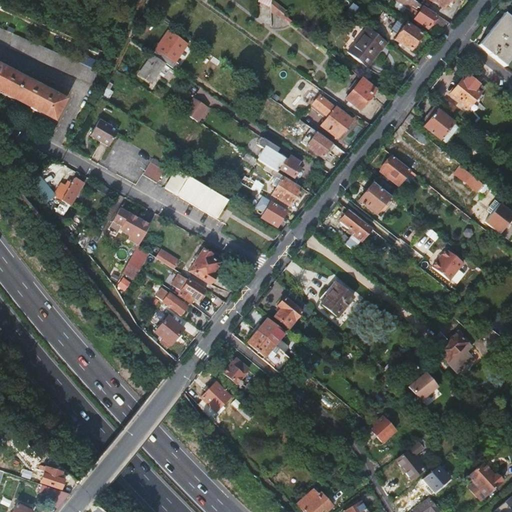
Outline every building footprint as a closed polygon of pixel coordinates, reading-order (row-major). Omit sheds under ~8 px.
[(261,0),(260,3),(272,9),(272,4),(271,0),(261,0)] [(271,0),(272,4),(279,10),(284,14),(287,11),(273,0),(271,0)] [(399,8),(414,17),(422,4),(415,0),(396,0),(402,3),(399,8)] [(431,0),(445,9),(450,2),(452,3),(453,0),(431,0)] [(355,3),(349,11),(359,19),(365,11),(355,3)] [(272,9),(271,15),(275,16),(279,10),(272,4),(272,9)] [(425,4),(417,17),(431,26),(439,13),(425,4)] [(511,18),(506,15),(480,46),(506,67),(511,59),(511,18)] [(408,21),(398,37),(413,48),(424,31),(408,21)] [(368,25),(349,50),(369,66),(389,40),(387,39),(368,25)] [(0,42),(93,84),(99,71),(0,27),(0,42)] [(168,32),(153,55),(165,63),(174,69),(177,64),(175,62),(187,44),(168,32)] [(153,55),(139,75),(151,83),(165,63),(153,55)] [(0,65),(0,91),(54,120),(65,100),(0,65)] [(469,76),(481,86),(485,81),(473,71),(469,76)] [(354,90),(347,98),(361,109),(375,93),(374,93),(379,88),(365,76),(363,79),(360,82),(357,80),(352,88),(354,90)] [(477,91),(481,86),(469,76),(465,81),(464,80),(452,94),(470,109),(482,95),(477,91)] [(335,108),(319,96),(310,107),(327,119),(322,126),(338,138),(352,118),(336,106),(335,108)] [(183,112),(197,121),(206,107),(191,98),(183,112)] [(443,105),(451,112),(455,107),(447,101),(443,105)] [(433,118),(424,129),(441,142),(450,130),(454,125),(449,121),(455,115),(451,112),(443,105),(440,103),(430,116),(433,118)] [(465,123),(485,139),(489,134),(465,114),(461,119),(465,123)] [(405,121),(413,127),(416,130),(422,124),(411,115),(405,121)] [(109,143),(115,133),(116,130),(98,119),(96,122),(90,132),(88,135),(107,146),(109,143)] [(227,125),(222,133),(237,142),(242,134),(227,125)] [(407,133),(422,145),(427,138),(416,130),(413,127),(407,133)] [(302,142),(324,157),(334,143),(313,128),(302,142)] [(450,130),(441,142),(446,146),(455,135),(450,130)] [(276,171),(277,171),(279,168),(295,178),(301,169),(297,167),(300,162),(291,156),(288,161),(275,153),(278,147),(260,136),(255,143),(264,148),(258,159),(269,166),(276,171)] [(243,158),(254,165),(258,159),(247,152),(243,158)] [(154,157),(148,167),(162,175),(168,165),(154,157)] [(392,157),(380,172),(398,187),(411,171),(392,157)] [(276,171),(269,166),(266,171),(274,175),(276,171)] [(148,167),(143,176),(156,184),(162,175),(148,167)] [(171,180),(224,212),(226,208),(224,206),(228,200),(185,175),(177,170),(171,180)] [(483,186),(462,170),(457,176),(477,193),(483,186)] [(277,187),(272,195),(289,205),(302,186),(277,171),(276,171),(274,175),(278,178),(279,179),(279,178),(282,180),(277,187)] [(244,185),(257,192),(261,185),(248,178),(244,185)] [(278,178),(273,185),(277,187),(282,180),(279,178),(279,179),(278,178)] [(74,179),(67,194),(62,201),(71,206),(83,184),(74,179)] [(166,189),(216,219),(220,212),(223,214),(224,212),(171,180),(166,189)] [(379,188),(390,197),(395,190),(384,181),(379,188)] [(373,183),(359,201),(375,215),(390,197),(379,188),(373,183)] [(62,191),(57,199),(62,201),(67,194),(62,191)] [(456,199),(452,204),(458,209),(461,204),(456,199)] [(267,209),(262,217),(279,228),(289,211),(271,201),(268,206),(267,209)] [(511,213),(501,205),(487,223),(501,234),(511,220),(511,213)] [(128,241),(138,247),(149,228),(133,219),(134,218),(120,210),(112,223),(121,228),(119,231),(130,237),(128,241)] [(340,223),(353,234),(348,240),(344,245),(352,251),(370,228),(349,211),(340,223)] [(370,228),(382,238),(386,233),(374,223),(370,228)] [(333,236),(344,245),(348,240),(337,231),(333,236)] [(138,247),(129,264),(134,267),(143,251),(142,250),(138,247)] [(155,258),(173,270),(179,262),(160,250),(155,258)] [(203,250),(189,272),(209,285),(215,276),(212,274),(219,263),(210,258),(211,256),(203,250)] [(447,250),(432,269),(449,282),(464,264),(447,250)] [(126,269),(123,274),(127,278),(134,267),(129,264),(126,269)] [(193,298),(197,301),(203,291),(183,278),(174,292),(178,295),(190,303),(193,298)] [(337,285),(322,304),(339,317),(354,299),(337,285)] [(284,300),(296,310),(301,303),(289,294),(284,300)] [(159,301),(181,317),(186,311),(181,307),(182,305),(168,295),(164,300),(162,298),(159,301)] [(274,312),(277,314),(274,318),(288,330),(301,314),(296,310),(284,300),(274,312)] [(463,303),(457,310),(464,316),(469,308),(466,305),(463,303)] [(168,317),(155,333),(171,346),(184,330),(168,317)] [(258,333),(275,346),(284,336),(267,322),(258,333)] [(258,333),(249,344),(265,358),(275,346),(258,333)] [(448,343),(439,354),(452,364),(469,343),(456,333),(448,343)] [(438,335),(429,347),(438,354),(439,354),(448,343),(438,335)] [(236,360),(223,375),(237,386),(250,371),(236,360)] [(269,366),(279,373),(283,367),(274,360),(269,366)] [(392,361),(385,371),(388,374),(391,377),(394,373),(398,367),(399,366),(392,361)] [(388,374),(381,383),(384,386),(390,378),(391,377),(388,374)] [(437,388),(426,374),(408,388),(419,403),(437,388)] [(216,385),(201,400),(202,401),(215,414),(223,406),(230,400),(216,385)] [(197,406),(209,418),(215,414),(202,401),(197,406)] [(223,406),(215,414),(209,418),(213,422),(226,409),(223,406)] [(487,419),(500,433),(507,427),(493,413),(487,419)] [(383,420),(371,432),(384,445),(396,433),(383,420)] [(419,443),(396,461),(411,480),(422,472),(412,459),(424,450),(419,443)] [(483,465),(467,478),(474,485),(468,490),(479,503),(502,483),(496,475),(493,477),(483,465)] [(48,468),(43,483),(61,489),(64,480),(58,478),(61,473),(48,468)] [(60,497),(53,506),(58,510),(70,495),(42,486),(40,490),(60,497)] [(313,490),(297,504),(304,511),(322,511),(332,504),(325,497),(322,500),(313,490)] [(418,497),(406,506),(411,511),(420,504),(423,502),(418,497)] [(511,511),(511,497),(494,511),(511,511)] [(422,506),(414,511),(440,511),(437,507),(434,509),(426,499),(423,502),(420,504),(422,506)]
